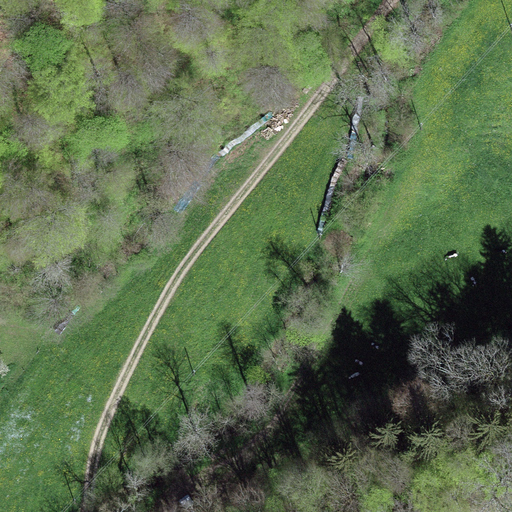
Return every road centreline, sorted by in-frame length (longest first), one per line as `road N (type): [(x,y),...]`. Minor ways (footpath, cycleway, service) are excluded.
road 1 (track): [(384,0),(184,260)]
road 2 (track): [(86,511),(103,421),(184,260)]
